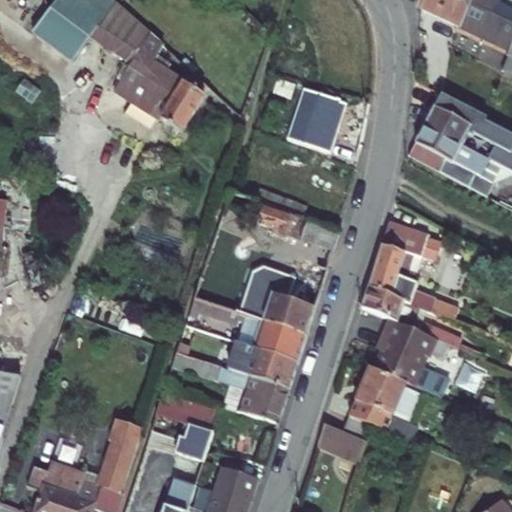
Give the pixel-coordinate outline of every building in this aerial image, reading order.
[(118,83),(130,90),(134,92),(127,104),(181,136),(206,96),(156,66),(166,49),(109,0),(98,0),(76,32),(126,69),(118,83)] [(454,0),(420,0),(417,9),(453,27),(464,4),(454,0)] [(454,0),(464,4),(503,22),(509,11),(486,0),(454,0)] [(464,4),(453,27),(510,54),(500,76),(511,81),(511,26),(503,22),(464,4)] [(124,102),(130,90),(118,83),(111,95),(124,102)] [(134,92),(130,90),(124,102),(127,104),(134,92)] [(419,126),(460,147),(469,130),(501,146),(507,133),(435,95),(419,126)] [(316,144),(344,152),(358,111),(317,96),(301,140),(316,144)] [(491,164),(460,147),(419,126),(403,156),(475,194),(484,178),(491,164)] [(511,135),(507,133),(501,146),(511,151),(511,135)] [(341,160),(344,152),(316,144),(301,140),(299,147),(341,160)] [(511,174),(491,164),(484,178),(475,194),(484,198),(492,182),(511,177),(511,174)] [(235,318),(264,327),(306,340),(341,237),(270,209),(263,228),(315,246),(294,308),(271,300),(267,313),(240,304),(235,318)] [(392,214),(390,221),(385,235),(419,249),(427,252),(434,235),(420,229),(422,226),(392,214)] [(408,274),(419,249),(385,235),(368,289),(401,302),(432,315),(439,298),(414,287),(418,278),(408,274)] [(235,318),(240,304),(241,298),(202,285),(196,305),(235,318)] [(368,289),(362,309),(391,321),(436,339),(457,348),(462,335),(398,309),(401,302),(368,289)] [(436,339),(391,321),(381,343),(386,345),(373,371),(406,385),(413,388),(436,339)] [(306,340),(264,327),(255,355),(296,369),(306,340)] [(296,369),(255,355),(233,348),(224,376),(287,397),(296,369)] [(236,396),(230,412),(277,424),(287,397),(224,376),(178,361),(172,374),(236,396)] [(405,388),(406,385),(373,371),(368,369),(351,415),(376,425),(405,436),(421,394),(405,388)] [(0,454),(23,392),(0,382),(0,454)] [(197,473),(216,412),(163,399),(154,422),(183,431),(177,448),(172,447),(167,463),(197,473)] [(351,415),(345,431),(370,441),(376,425),(351,415)] [(326,424),(319,443),(362,460),(370,441),(345,431),(326,424)] [(33,511),(91,511),(92,509),(101,511),(114,511),(121,492),(117,491),(138,438),(113,429),(95,479),(65,469),(67,465),(39,455),(35,468),(28,466),(19,491),(38,498),(33,511)] [(219,472),(205,511),(247,511),(257,486),(219,472)] [(184,511),(189,497),(165,489),(157,511),(184,511)] [(511,511),(511,507),(506,500),(490,511),(511,511)]
